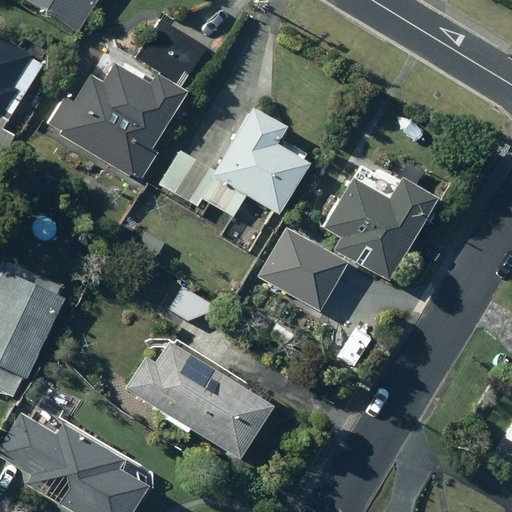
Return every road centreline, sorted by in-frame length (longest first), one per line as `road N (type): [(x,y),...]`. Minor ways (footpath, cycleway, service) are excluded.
road 1 (residential): [(511,193),(323,511)]
road 2 (residential): [(364,0),(511,89)]
